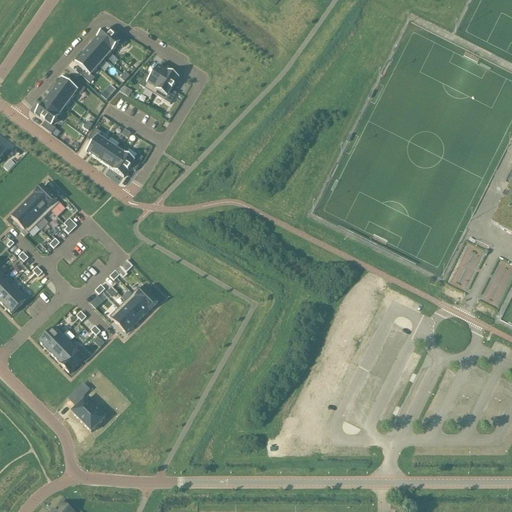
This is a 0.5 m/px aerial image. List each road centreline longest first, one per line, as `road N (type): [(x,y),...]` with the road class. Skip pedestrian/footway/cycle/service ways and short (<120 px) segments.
road 1 (unclassified): [(73,478),(511,483)]
road 2 (residential): [(15,116),(104,20),(193,71),(198,83),(124,198)]
road 3 (residential): [(45,266),(87,226),(119,261),(80,301)]
road 4 (residential): [(0,368),(62,432),(73,478)]
road 5 (residential): [(15,116),(124,198)]
